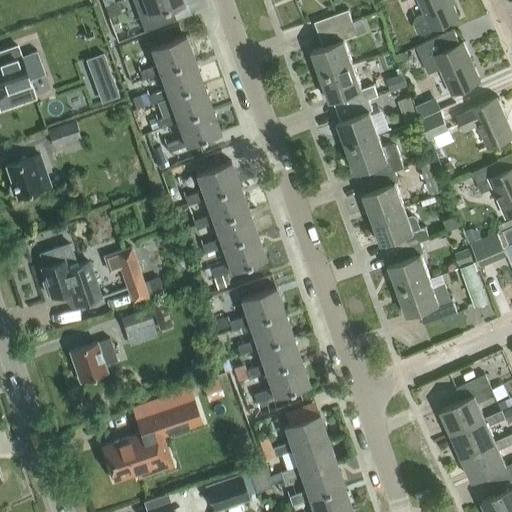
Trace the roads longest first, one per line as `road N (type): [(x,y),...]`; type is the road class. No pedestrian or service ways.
road 1 (residential): [(361,393),(223,0)]
road 2 (tertiary): [(64,511),(0,320)]
road 3 (residential): [(361,393),(511,330)]
road 4 (residential): [(401,511),(361,393)]
